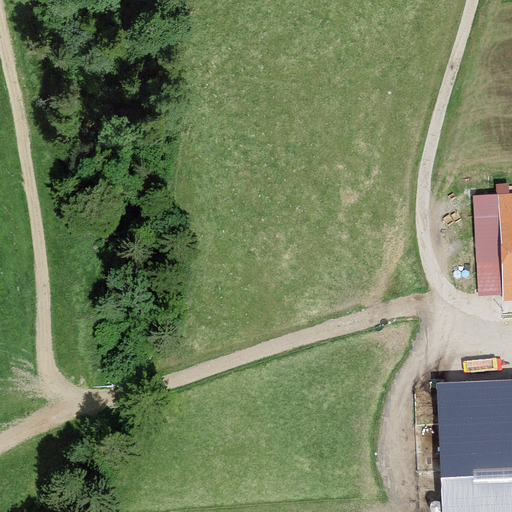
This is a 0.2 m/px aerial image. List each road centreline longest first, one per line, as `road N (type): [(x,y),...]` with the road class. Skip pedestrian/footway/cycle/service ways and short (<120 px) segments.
road 1 (track): [(454,303),(308,336),(88,407),(0,446)]
road 2 (track): [(511,338),(454,303),(425,254),(422,230),(430,151),(473,0)]
